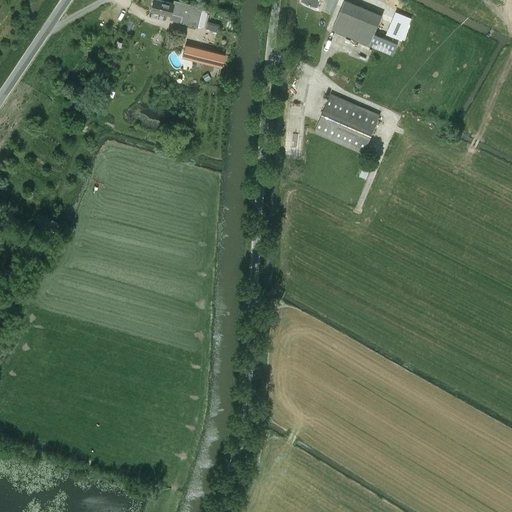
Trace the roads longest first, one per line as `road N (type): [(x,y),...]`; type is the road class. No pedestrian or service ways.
road 1 (unclassified): [(220,511),(249,420),(258,182),(278,0)]
road 2 (unknown): [(40,33),(122,1),(218,44)]
